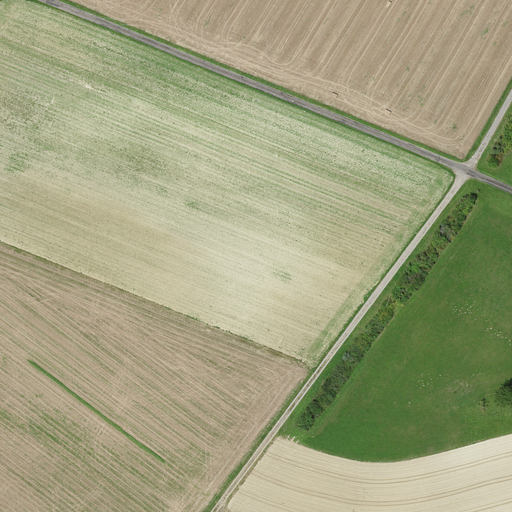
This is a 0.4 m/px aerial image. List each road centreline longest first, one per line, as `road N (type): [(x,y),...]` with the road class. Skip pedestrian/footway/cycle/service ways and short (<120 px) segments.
road 1 (track): [(511,98),(468,171),(216,511)]
road 2 (track): [(511,191),(42,0)]
